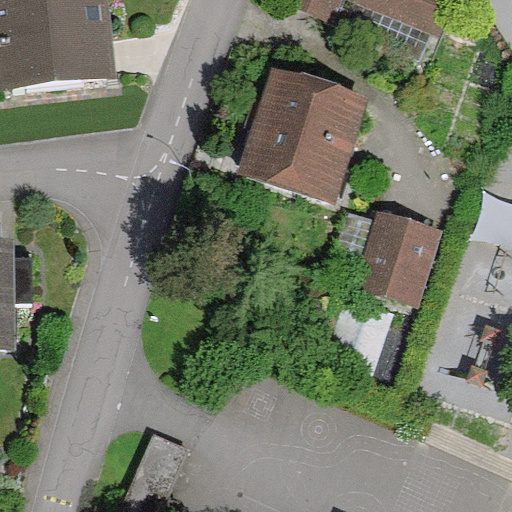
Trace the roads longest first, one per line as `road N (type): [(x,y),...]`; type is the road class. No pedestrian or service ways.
road 1 (residential): [(157,176),(60,511)]
road 2 (residential): [(218,0),(157,176)]
road 3 (residential): [(157,176),(0,172)]
